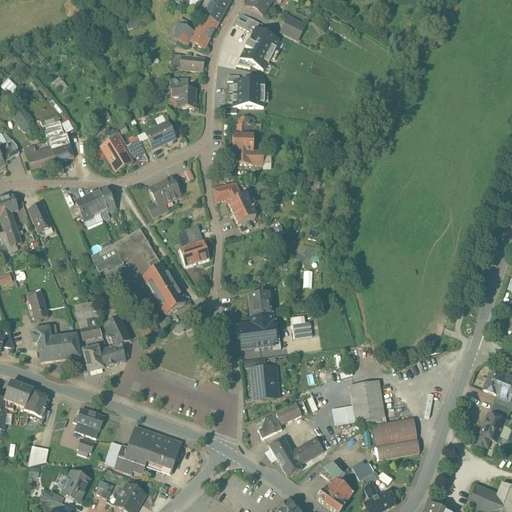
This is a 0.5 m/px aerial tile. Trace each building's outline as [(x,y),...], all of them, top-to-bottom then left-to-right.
[(232,0),(203,0),(199,7),(206,11),(203,18),(218,26),(232,0)] [(275,0),(250,0),(246,7),(262,17),(271,3),(273,4),(275,0)] [(147,12),(124,21),(128,31),(150,22),(147,12)] [(263,72),(277,39),(257,30),(260,23),(239,14),(234,26),(248,32),(240,51),(242,52),(238,61),(263,72)] [(218,26),(203,18),(197,29),(180,20),(178,25),(194,34),(189,43),(189,44),(204,51),(218,26)] [(297,28),(286,22),(280,34),(297,42),(304,27),(299,24),(297,28)] [(194,34),(178,25),(170,39),(187,48),(189,44),(189,43),(194,34)] [(181,57),(172,56),(171,69),(180,70),(181,57)] [(203,61),(182,58),(181,57),(180,70),(180,72),(180,71),(187,71),(187,72),(196,73),(196,72),(202,73),(202,74),(204,60),(203,60),(203,61)] [(60,78),(54,82),(63,93),(69,89),(60,78)] [(238,108),(262,109),(263,80),(230,79),(230,93),(234,93),(234,97),(227,96),(227,107),(231,107),(231,114),(237,114),(238,108)] [(186,81),(173,81),(172,89),(178,89),(178,91),(186,91),(186,81)] [(178,91),(172,91),(172,99),(179,99),(179,110),(194,111),(195,92),(186,91),(178,91)] [(24,132),(30,127),(19,112),(12,117),(24,132)] [(253,120),(238,120),(238,127),(235,127),(235,138),(232,138),(232,148),(229,147),(229,154),(232,154),(232,167),(252,167),(253,153),(253,139),(253,126),(253,120)] [(168,124),(144,135),(147,141),(152,151),(175,140),(168,124)] [(63,136),(60,125),(42,131),(45,142),(48,141),(50,148),(51,148),(55,165),(73,159),(69,143),(66,135),(63,136)] [(113,133),(107,137),(110,143),(117,139),(113,133)] [(103,139),(96,143),(100,149),(106,145),(103,139)] [(132,165),(117,139),(110,143),(106,145),(100,149),(115,175),(132,165)] [(138,141),(131,145),(132,147),(127,150),(132,161),(145,154),(138,141)] [(147,141),(142,143),(147,154),(152,151),(147,141)] [(19,155),(12,142),(7,145),(6,145),(8,149),(7,150),(12,159),(19,155)] [(0,167),(4,165),(3,164),(12,159),(7,150),(8,149),(6,145),(7,145),(6,144),(0,147),(0,152),(2,156),(0,157),(0,167)] [(35,153),(33,147),(23,150),(30,173),(54,165),(50,148),(49,148),(35,153)] [(263,154),(253,153),(252,167),(263,168),(263,154)] [(189,170),(179,175),(183,185),(194,180),(189,170)] [(171,179),(148,191),(154,204),(147,208),(152,220),(167,212),(164,206),(180,199),(171,179)] [(241,199),(235,184),(211,193),(216,205),(226,201),(228,205),(237,227),(249,223),(255,220),(252,212),(256,210),(251,198),(246,200),(246,198),(241,199)] [(106,190),(91,197),(99,215),(108,211),(110,213),(116,211),(112,203),(113,202),(110,195),(109,196),(106,190)] [(13,197),(0,201),(0,218),(11,215),(18,212),(13,197)] [(91,197),(75,204),(78,210),(76,210),(79,217),(81,217),(84,225),(90,222),(89,220),(99,215),(91,197)] [(41,205),(28,211),(39,235),(52,229),(41,205)] [(11,215),(0,218),(9,245),(3,247),(6,255),(17,252),(16,248),(21,246),(18,237),(21,236),(16,224),(14,224),(11,215)] [(249,223),(237,227),(240,235),(251,230),(249,223)] [(203,241),(198,226),(187,230),(191,242),(192,245),(203,241)] [(146,243),(139,231),(134,235),(140,246),(146,243)] [(134,235),(128,238),(135,249),(140,246),(134,235)] [(161,268),(146,243),(140,246),(135,249),(128,238),(97,255),(106,271),(108,274),(123,266),(122,264),(141,254),(152,273),(142,279),(165,317),(185,305),(162,267),(161,268)] [(203,242),(192,245),(191,243),(188,244),(189,246),(180,249),(186,267),(209,259),(203,242)] [(97,255),(91,259),(99,275),(106,271),(97,255)] [(0,286),(12,283),(9,274),(0,276),(0,286)] [(268,295),(247,298),(250,321),(271,318),(268,295)] [(41,296),(28,300),(34,323),(48,319),(41,296)] [(87,305),(74,307),(79,332),(88,330),(86,321),(93,320),(87,305)] [(271,318),(250,321),(253,343),(248,343),(249,353),(260,351),(260,349),(275,347),(275,343),(293,341),(292,327),(273,330),(271,318)] [(93,320),(86,321),(88,330),(97,328),(93,320)] [(120,320),(104,328),(113,348),(120,347),(130,342),(120,320)] [(310,325),(292,327),(293,341),(312,339),(310,325)] [(57,340),(50,341),(48,329),(48,328),(35,330),(35,329),(36,337),(31,338),(32,346),(37,345),(40,365),(79,360),(75,338),(57,340)] [(55,328),(48,329),(50,341),(57,340),(55,328)] [(88,330),(79,332),(82,343),(101,338),(97,328),(88,330)] [(9,337),(5,336),(1,348),(12,349),(9,337)] [(113,348),(98,353),(103,370),(125,363),(120,347),(113,348)] [(97,349),(82,353),(88,375),(103,370),(98,353),(97,349)] [(275,364),(249,368),(254,401),(279,398),(275,364)] [(506,376),(491,370),(488,379),(485,378),(483,381),(487,383),(483,392),(497,397),(498,397),(506,376)] [(511,394),(511,378),(506,376),(498,397),(509,402),(511,394)] [(379,382),(348,387),(352,407),(354,422),(355,423),(384,418),(379,382)] [(0,431),(3,432),(4,423),(6,410),(15,410),(15,406),(27,410),(33,392),(11,383),(4,401),(0,400),(0,431)] [(27,410),(26,411),(15,410),(6,410),(4,423),(28,425),(30,416),(49,425),(50,424),(52,414),(45,411),(49,400),(33,392),(27,410)] [(312,397),(307,399),(311,412),(317,410),(312,397)] [(511,403),(509,402),(498,397),(497,397),(494,405),(511,412),(511,403)] [(295,404),(272,414),(278,427),(300,417),(295,404)] [(511,412),(494,405),(491,412),(508,419),(511,412)] [(352,407),(332,411),(334,426),(354,422),(352,407)] [(103,419),(81,411),(77,420),(75,420),(74,424),(77,425),(74,433),(95,440),(98,432),(98,433),(103,419)] [(272,414),(264,418),(260,430),(256,432),(260,441),(280,431),(278,427),(272,414)] [(505,423),(489,416),(480,436),(480,437),(490,441),(497,444),(505,423)] [(412,420),(373,427),(379,462),(418,454),(412,420)] [(154,437),(134,430),(128,450),(148,457),(149,453),(149,452),(154,437)] [(490,441),(480,437),(480,436),(479,436),(475,446),(486,450),(490,441)] [(178,445),(154,437),(149,452),(149,453),(148,457),(128,450),(121,448),(114,466),(116,467),(123,470),(124,466),(134,470),(136,470),(135,471),(136,471),(136,470),(139,471),(143,472),(145,468),(156,472),(161,457),(172,461),(178,445)] [(314,439),(291,453),(284,442),(282,441),(268,448),(287,479),(301,471),(299,467),(323,453),(314,439)] [(93,446),(80,441),(77,451),(79,452),(88,455),(90,456),(93,446)] [(121,448),(112,445),(104,467),(114,470),(116,467),(114,466),(121,448)] [(29,470),(46,466),(49,451),(32,448),(29,470)] [(375,473),(367,459),(351,469),(359,482),(375,473)] [(338,461),(332,465),(339,474),(344,470),(338,461)] [(339,474),(332,465),(324,471),(332,480),(336,482),(341,476),(339,474)] [(134,470),(124,466),(123,470),(116,467),(114,470),(114,472),(131,478),(134,470)] [(89,482),(71,474),(60,497),(79,505),(89,482)] [(382,474),(377,479),(388,487),(392,482),(382,474)] [(336,482),(332,480),(323,493),(322,493),(316,501),(330,511),(341,511),(345,508),(343,508),(353,495),(336,482)] [(136,511),(145,493),(125,484),(119,499),(110,495),(107,501),(106,501),(105,504),(123,511),(136,511)] [(388,492),(378,498),(371,484),(362,489),(369,502),(362,506),(365,511),(386,511),(396,507),(388,492)] [(113,488),(106,485),(103,491),(100,499),(106,501),(107,501),(110,495),(113,488)] [(511,511),(511,488),(502,485),(498,496),(492,511),(511,511)] [(498,496),(475,488),(468,508),(479,511),(492,511),(498,496)] [(63,500),(51,495),(47,503),(52,504),(57,504),(61,506),(63,500)] [(297,511),(289,503),(278,511),(298,511),(297,511)]
